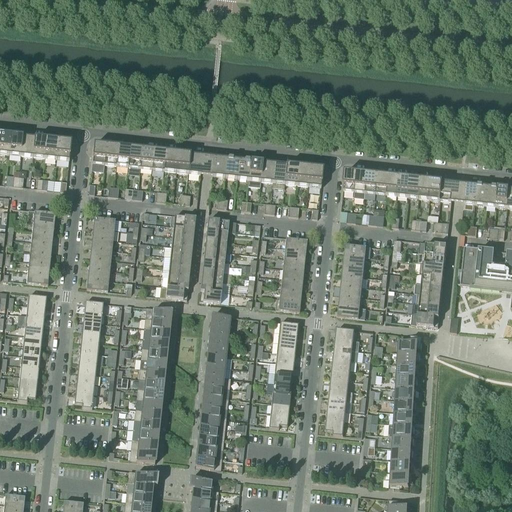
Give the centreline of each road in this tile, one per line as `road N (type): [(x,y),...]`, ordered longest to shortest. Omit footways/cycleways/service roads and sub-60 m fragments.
road 1 (residential): [(43,511),(84,132)]
road 2 (residential): [(297,511),(335,159)]
road 3 (tertiary): [(511,50),(223,19)]
road 4 (residential): [(335,159),(84,132)]
road 5 (residential): [(511,178),(335,159)]
road 6 (tertiary): [(223,19),(61,0)]
